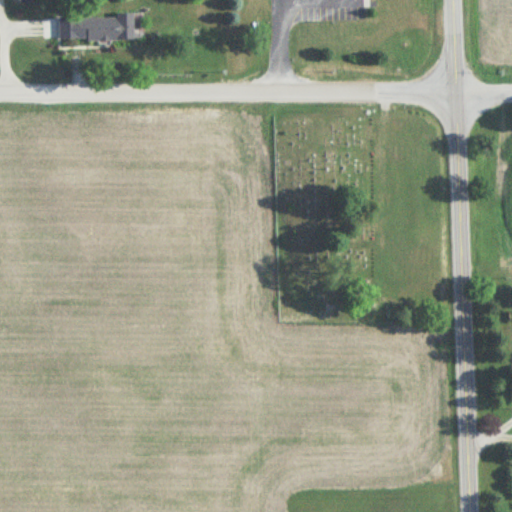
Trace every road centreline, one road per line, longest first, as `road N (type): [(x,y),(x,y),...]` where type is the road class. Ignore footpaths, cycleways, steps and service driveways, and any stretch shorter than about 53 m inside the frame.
road 1 (tertiary): [(462,511),(446,0)]
road 2 (residential): [(0,92),(511,92)]
